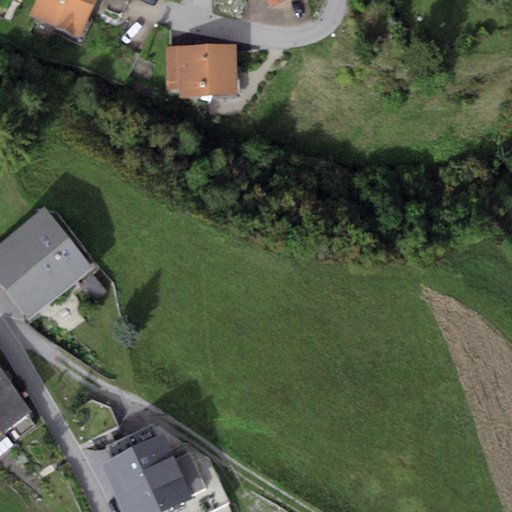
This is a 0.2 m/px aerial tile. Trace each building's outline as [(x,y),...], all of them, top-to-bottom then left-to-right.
[(93,0),(36,0),(30,13),(80,34),(93,0)] [(265,0),(269,8),(287,0),(265,0)] [(179,89),(179,94),(238,92),(237,45),(164,47),(165,89),(179,89)] [(92,267),(43,207),(0,242),(0,281),(30,317),(92,267)] [(0,368),(0,424),(5,431),(33,410),(0,368)] [(163,434),(100,465),(122,511),(161,511),(207,490),(190,454),(176,460),(163,434)]
